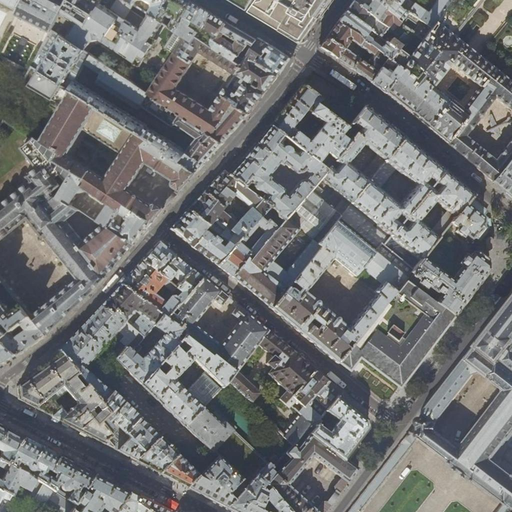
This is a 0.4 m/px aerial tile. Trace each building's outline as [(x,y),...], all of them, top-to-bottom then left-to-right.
[(0,0),(0,1),(19,11),(24,0),(0,0)] [(24,0),(19,11),(17,15),(28,21),(51,33),(52,31),(67,0),(94,14),(100,0),(24,0)] [(76,26),(67,41),(85,52),(91,42),(99,41),(139,67),(156,40),(154,39),(163,24),(158,20),(149,15),(148,18),(132,8),(134,5),(126,1),(125,0),(118,0),(116,3),(111,0),(100,0),(94,14),(86,26),(84,31),(76,26)] [(126,0),(126,1),(134,5),(138,8),(141,0),(146,0),(153,5),(153,8),(149,15),(158,20),(168,0),(126,0)] [(176,32),(184,17),(192,2),(187,0),(168,0),(158,20),(163,24),(176,32)] [(228,0),(244,9),(248,0),(228,0)] [(332,0),(254,0),(252,4),(248,11),(290,37),(302,44),(304,41),(305,40),(332,0)] [(393,33),(400,24),(368,0),(353,0),(353,1),(352,2),(386,28),(393,33)] [(368,0),(400,24),(422,40),(430,29),(391,0),(368,0)] [(400,106),(414,118),(443,141),(469,162),(492,181),(511,156),(511,83),(454,36),(482,0),(451,0),(430,29),(422,40),(400,24),(393,33),(386,28),(379,38),(396,51),(389,61),(401,71),(384,93),(400,106)] [(391,0),(430,29),(451,0),(391,0)] [(200,7),(192,2),(184,17),(194,23),(202,8),(200,7)] [(349,7),(345,13),(379,38),(386,28),(352,2),(349,7)] [(211,13),(202,8),(194,23),(205,29),(213,14),(211,13)] [(339,21),(338,22),(386,59),(389,61),(396,51),(379,38),(345,13),(339,21)] [(226,22),(213,14),(205,29),(194,23),(184,17),(176,32),(166,48),(175,54),(192,64),(200,52),(235,74),(235,75),(239,77),(233,87),(234,90),(239,93),(238,96),(227,88),(222,96),(235,105),(249,114),(259,100),(279,75),(290,60),(289,58),(264,42),(259,38),(258,40),(226,22)] [(321,48),(335,58),(338,61),(352,70),(370,83),(386,59),(338,22),(320,47),(320,48),(321,48)] [(166,149),(164,152),(195,173),(206,161),(223,143),(200,128),(149,95),(85,52),(67,41),(52,31),(51,33),(33,68),(37,71),(142,136),(166,149)] [(12,59),(19,62),(27,39),(20,37),(12,59)] [(244,120),(249,114),(235,105),(222,96),(221,96),(211,111),(176,89),(192,64),(175,54),(162,74),(149,95),(200,128),(223,143),(227,138),(244,120)] [(383,92),(384,93),(401,71),(389,61),(386,59),(370,83),(383,92)] [(173,185),(173,186),(180,191),(188,182),(195,173),(164,152),(166,149),(142,136),(37,71),(28,86),(63,106),(41,143),(61,154),(57,163),(74,173),(58,199),(72,207),(83,189),(109,206),(99,223),(106,227),(110,229),(121,213),(135,211),(152,223),(158,216),(164,209),(157,205),(156,205),(155,205),(152,207),(128,191),(147,164),(174,182),(173,183),(173,185)] [(320,101),(310,93),(301,86),(283,109),(269,127),(283,138),(291,144),(326,171),(351,140),(349,139),(347,140),(346,141),(340,136),(345,129),(316,106),(320,101)] [(317,245),(339,218),(404,138),(392,129),(364,106),(347,129),(354,135),(351,140),(326,171),(320,179),(347,200),(337,212),(318,197),(323,191),(315,184),(285,220),(317,245)] [(280,141),(283,138),(269,127),(246,155),(227,176),(244,189),(247,184),(250,184),(253,186),(254,188),(255,190),(256,191),(259,192),(263,196),(260,201),(269,207),(259,219),(265,224),(267,221),(277,230),(285,220),(315,184),(320,179),(326,171),(291,144),(287,148),(285,147),(283,148),(280,145),(280,141)] [(381,243),(383,244),(444,171),(424,155),(404,138),(339,218),(376,249),(381,243)] [(32,316),(47,335),(69,314),(92,293),(115,267),(131,248),(134,244),(110,229),(106,227),(84,243),(67,222),(80,211),(72,207),(58,199),(74,173),(57,163),(61,154),(41,143),(34,139),(22,149),(38,169),(28,178),(31,183),(0,207),(0,240),(1,240),(1,241),(3,239),(3,238),(6,236),(9,233),(9,234),(12,232),(12,231),(15,229),(18,226),(18,227),(21,225),(20,224),(24,221),(27,219),(28,219),(29,220),(30,219),(35,225),(34,226),(37,229),(42,234),(41,235),(43,238),(45,237),(50,243),(49,243),(51,246),(52,245),(57,252),(56,252),(58,255),(59,254),(64,260),(63,261),(65,264),(66,263),(71,269),(70,270),(72,273),(73,272),(78,278),(77,279),(78,280),(77,281),(77,282),(71,287),(71,286),(68,289),(62,294),(62,293),(59,296),(60,296),(56,299),(53,302),(53,301),(50,303),(51,304),(45,308),(44,308),(41,310),(42,311),(36,316),(35,315),(34,316),(33,315),(31,316),(32,316)] [(511,156),(492,181),(511,197),(511,156)] [(224,173),(223,171),(205,190),(202,194),(186,211),(207,227),(233,248),(259,219),(269,207),(260,201),(244,189),(227,176),(224,173)] [(465,206),(469,200),(474,195),(463,186),(444,171),(383,244),(413,269),(421,258),(451,222),(465,206)] [(174,195),(164,205),(167,208),(176,197),(174,195)] [(482,220),(465,206),(451,222),(470,238),(471,238),(473,238),(474,237),(475,237),(482,229),(481,228),(481,227),(481,226),(480,225),(482,224),(482,220)] [(202,255),(217,266),(233,248),(207,227),(186,211),(186,210),(184,213),(169,230),(202,255)] [(136,242),(152,223),(135,211),(121,213),(110,229),(134,244),(136,242)] [(323,353),(324,354),(324,353),(336,363),(338,361),(404,279),(410,272),(413,269),(383,244),(381,243),(376,249),(339,218),(317,245),(319,248),(271,309),(283,319),(284,321),(284,320),(287,323),(290,326),(292,327),(296,330),(296,331),(311,343),(315,346),(315,347),(316,348),(317,347),(320,350),(323,352),(323,353)] [(230,276),(232,278),(246,261),(249,263),(277,230),(267,221),(265,224),(259,219),(233,248),(217,266),(230,276)] [(268,307),(271,309),(319,248),(317,245),(285,220),(277,230),(249,263),(246,261),(232,278),(256,297),(268,307)] [(484,240),(485,240),(486,248),(485,249),(488,251),(490,250),(490,251),(492,251),(493,248),(493,244),(493,243),(492,239),(490,237),(489,237),(489,238),(487,238),(487,237),(486,237),(486,238),(484,240)] [(141,260),(142,260),(157,274),(158,274),(174,255),(173,254),(160,242),(158,243),(149,251),(141,260)] [(473,255),(472,254),(451,281),(421,258),(413,269),(410,272),(413,274),(412,276),(415,278),(416,277),(435,291),(439,287),(444,291),(435,302),(453,316),(474,288),(487,269),(487,266),(485,264),(486,263),(485,262),(485,261),(477,254),(476,254),(474,254),(473,255)] [(167,281),(176,287),(191,269),(176,256),(174,255),(158,274),(167,280),(167,281)] [(157,274),(142,260),(131,272),(120,284),(163,315),(167,319),(202,278),(199,276),(191,269),(176,287),(167,281),(167,280),(158,274),(157,274)] [(0,338),(2,340),(32,316),(31,316),(0,276),(0,338)] [(191,326),(213,300),(220,306),(227,298),(202,278),(167,319),(185,332),(183,335),(184,336),(211,358),(213,356),(234,373),(228,382),(259,410),(292,447),(297,452),(310,434),(315,428),(290,406),(288,408),(284,404),(292,395),(314,370),(279,341),(235,305),(230,312),(231,313),(231,314),(239,320),(218,347),(191,326)] [(376,370),(399,387),(412,369),(443,328),(453,316),(435,302),(404,279),(338,361),(349,369),(360,358),(376,370)] [(110,294),(100,305),(110,316),(114,311),(125,322),(134,311),(140,317),(132,325),(130,324),(129,326),(138,333),(144,338),(154,326),(163,315),(120,284),(110,294)] [(511,295),(490,324),(511,340),(511,295)] [(59,350),(61,354),(102,404),(111,393),(83,369),(93,357),(102,347),(106,351),(107,350),(105,348),(113,340),(110,338),(116,331),(123,338),(119,342),(121,343),(116,348),(116,351),(112,355),(112,354),(111,355),(115,359),(138,333),(129,326),(125,322),(114,311),(110,316),(100,305),(71,336),(59,350)] [(126,370),(141,385),(184,336),(183,335),(185,332),(167,319),(163,315),(154,326),(165,334),(148,354),(147,353),(141,361),(135,355),(141,348),(139,345),(144,339),(144,338),(138,333),(115,359),(126,370)] [(46,336),(47,335),(32,316),(2,340),(18,354),(19,355),(26,350),(46,336)] [(510,511),(511,509),(511,474),(509,472),(502,467),(495,461),(492,459),(492,458),(493,456),(499,449),(504,441),(510,433),(511,431),(511,374),(503,368),(501,366),(498,363),(508,350),(511,344),(511,340),(490,324),(464,359),(481,372),(487,377),(491,380),(493,382),(504,390),(503,390),(502,393),(497,398),(491,406),(488,410),(486,413),(479,422),(473,430),(468,437),(466,440),(459,449),(447,440),(444,437),(440,434),(439,434),(438,433),(436,432),(436,426),(436,421),(424,411),(421,416),(420,417),(418,418),(416,419),(415,421),(416,424),(417,425),(417,428),(417,431),(416,432),(416,433),(410,432),(409,436),(407,438),(404,442),(401,445),(349,511),(510,511)] [(141,385),(164,407),(184,426),(208,401),(228,382),(234,373),(213,356),(211,358),(184,336),(141,385)] [(0,367),(4,364),(18,354),(2,340),(0,338),(0,367)] [(511,344),(508,350),(498,363),(501,366),(503,368),(511,374),(511,344)] [(17,386),(17,393),(18,399),(70,426),(113,448),(113,447),(106,440),(111,436),(99,422),(110,413),(102,404),(61,354),(17,386)] [(424,411),(436,421),(440,415),(446,408),(452,401),(457,394),(463,387),(468,380),(472,375),(477,373),(481,372),(464,359),(432,400),(424,411)] [(341,392),(331,384),(329,382),(318,373),(314,370),(292,395),(284,404),(288,408),(290,406),(315,428),(320,422),(318,420),(338,397),(341,392)] [(111,393),(102,404),(110,413),(99,422),(111,436),(106,440),(113,447),(140,418),(124,403),(113,391),(111,393)] [(341,400),(338,397),(318,420),(320,422),(315,428),(310,434),(344,460),(359,439),(367,428),(366,421),(341,400)] [(188,487),(189,488),(208,497),(236,511),(267,511),(273,505),(279,499),(262,478),(269,471),(273,467),(233,431),(236,429),(208,401),(184,426),(205,447),(212,453),(213,452),(217,457),(199,476),(198,476),(188,487)] [(125,455),(137,460),(159,436),(147,425),(140,418),(113,447),(113,448),(125,455)] [(0,460),(7,465),(14,453),(23,439),(19,436),(5,429),(0,426),(0,460)] [(333,488),(339,493),(340,493),(358,470),(344,460),(310,434),(297,452),(292,447),(285,454),(289,458),(278,472),(276,470),(272,474),(269,471),(262,478),(279,499),(290,511),(325,511),(330,506),(330,505),(324,501),(322,501),(315,510),(288,485),(312,456),(340,478),(333,487),(333,488)] [(149,467),(160,473),(178,455),(168,445),(159,436),(137,460),(149,467)] [(44,449),(23,439),(14,453),(7,465),(20,470),(25,473),(27,469),(28,470),(30,471),(32,471),(34,470),(38,472),(34,479),(44,485),(59,457),(44,449)] [(180,483),(188,487),(198,476),(193,471),(178,455),(160,473),(175,480),(180,483)] [(73,464),(59,457),(44,485),(63,497),(65,494),(56,488),(59,483),(62,485),(62,486),(61,487),(62,489),(63,490),(65,491),(67,492),(69,491),(70,489),(73,491),(67,500),(75,505),(95,475),(73,464)] [(7,465),(0,460),(0,489),(39,511),(70,511),(75,505),(67,500),(63,497),(44,485),(34,479),(25,473),(20,470),(7,465)] [(116,486),(95,475),(75,505),(70,511),(99,511),(102,508),(108,511),(116,511),(129,493),(116,486)] [(0,511),(0,499),(2,497),(8,500),(7,501),(21,511),(39,511),(0,489),(0,511)] [(138,498),(129,493),(116,511),(149,511),(136,502),(138,498)] [(165,511),(143,501),(138,498),(136,502),(149,511),(165,511)] [(290,511),(279,499),(273,505),(267,511),(290,511)]
